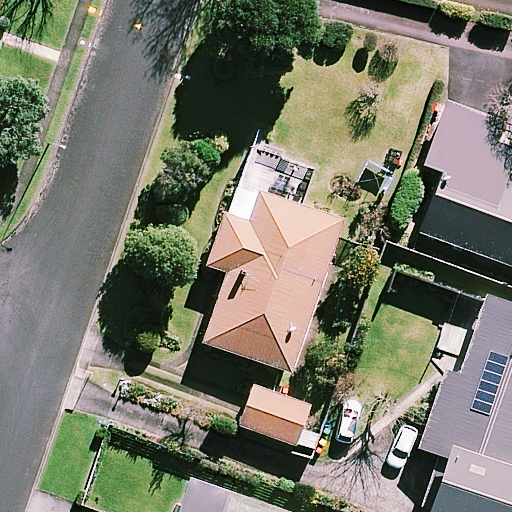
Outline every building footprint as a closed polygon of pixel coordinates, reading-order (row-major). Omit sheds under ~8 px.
[(511,176),(506,174),(511,157),(511,120),(447,97),(424,160),(443,167),(420,230),(511,262),(511,176)] [(312,174),(247,152),(210,262),(226,267),(202,337),(291,367),(343,216),(302,202),(312,174)] [(511,511),(511,298),(487,290),(478,316),(455,309),(447,332),(456,335),(420,444),(444,452),(426,507),(440,511),(511,511)] [(310,402),(252,383),(239,423),(297,442),(310,402)] [(316,511),(191,469),(176,511),(316,511)]
